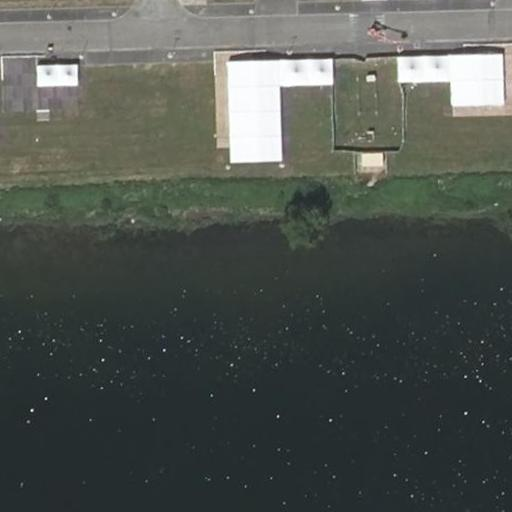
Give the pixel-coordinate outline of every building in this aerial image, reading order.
[(205,0),(206,14),(231,14),(231,0),(205,0)] [(488,56),(384,53),(384,80),(487,83),(488,56)] [(225,99),(287,100),(288,85),(339,85),(339,59),(226,58),(225,99)] [(142,92),(142,102),(202,102),(203,83),(193,83),(193,63),(90,63),(90,91),(142,92)] [(0,65),(0,142),(44,143),(45,66),(0,65)] [(384,152),(358,152),(358,170),(384,170),(384,152)]
